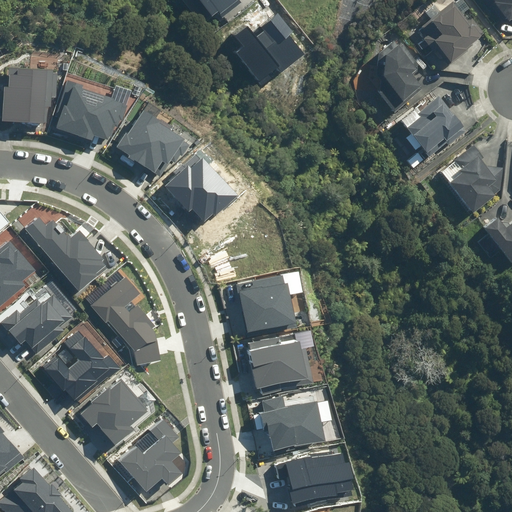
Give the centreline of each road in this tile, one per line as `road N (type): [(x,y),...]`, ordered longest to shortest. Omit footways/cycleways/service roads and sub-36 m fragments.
road 1 (residential): [(0,162),(93,182),(132,210),(172,262),(221,451),(220,474),(195,511)]
road 2 (residential): [(115,511),(0,378)]
